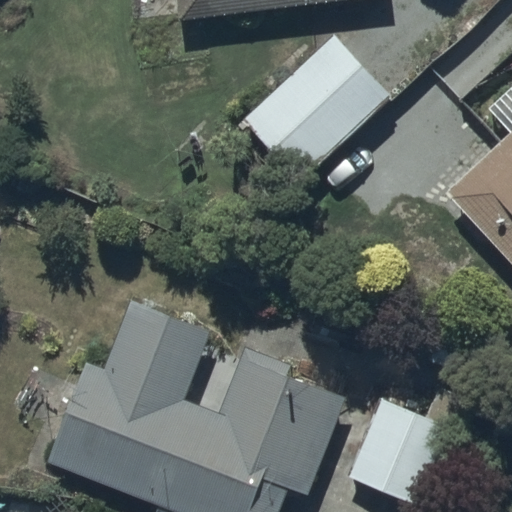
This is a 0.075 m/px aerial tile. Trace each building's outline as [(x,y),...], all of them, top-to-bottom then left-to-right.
[(180,0),(182,11),(265,0),(180,0)] [(393,84),(333,25),(245,114),(305,174),(393,84)] [(439,64),(402,96),(444,144),(480,112),(439,64)] [(511,123),(451,178),(511,247),(511,80),(491,100),(511,123)] [(205,321),(134,293),(107,363),(88,356),(52,451),(160,493),(152,511),(277,511),(292,476),(310,483),(348,387),(292,365),(296,357),(247,338),(239,359),(197,342),(205,321)] [(441,316),(427,355),(474,372),(488,333),(441,316)] [(398,398),(382,392),(351,469),(425,499),(456,421),(420,407),(428,386),(406,378),(398,398)]
